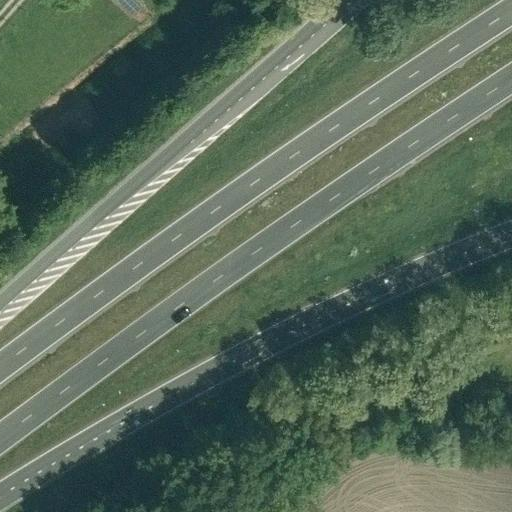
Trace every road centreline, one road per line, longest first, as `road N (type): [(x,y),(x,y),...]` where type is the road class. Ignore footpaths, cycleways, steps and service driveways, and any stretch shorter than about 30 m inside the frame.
road 1 (trunk): [(0,440),(306,219),(511,83)]
road 2 (trunk): [(511,11),(220,205),(0,367)]
road 3 (trunk): [(0,496),(271,342),(511,236)]
road 4 (trunk): [(349,0),(0,305)]
